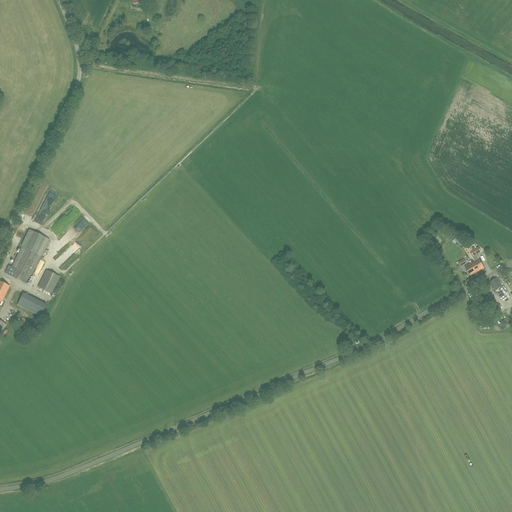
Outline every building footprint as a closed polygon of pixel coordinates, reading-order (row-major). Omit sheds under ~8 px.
[(132,7),(136,8),(137,4),(142,4),(143,0),(132,0),(133,0),(132,7)] [(83,234),(88,240),(96,233),(91,227),(83,234)] [(8,274),(8,275),(27,284),(40,256),(49,240),(30,231),(22,247),(12,267),(9,265),(5,273),(8,274)] [(471,255),(474,261),(465,267),(470,276),(484,268),(476,255),(475,252),(472,254),(471,255)] [(52,295),(60,277),(46,270),(38,288),(52,295)] [(489,283),(494,291),(502,286),(497,278),(489,283)] [(9,286),(0,281),(0,302),(1,301),(2,302),(9,286)] [(493,298),(489,292),(477,300),(481,306),(493,298)] [(46,305),(23,293),(17,305),(40,317),(46,305)] [(487,307),(492,316),(495,313),(498,312),(493,303),(487,307)] [(30,323),(20,316),(16,322),(26,329),(30,323)]
